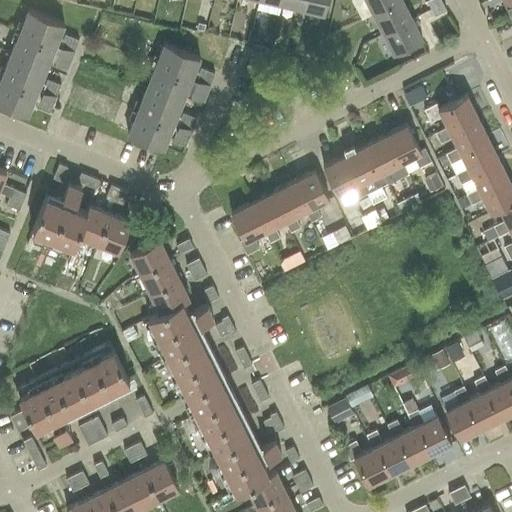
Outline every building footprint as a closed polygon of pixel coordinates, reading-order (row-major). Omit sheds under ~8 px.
[(325,12),(327,0),(304,0),(303,7),(325,12)] [(367,0),(374,12),(397,0),(367,0)] [(413,17),(403,0),(397,0),(374,12),(384,32),(413,17)] [(447,10),(443,2),(431,8),(435,15),(447,10)] [(56,45),(65,22),(29,8),(20,30),(56,45)] [(431,8),(423,12),(427,19),(435,15),(431,8)] [(423,37),(413,17),(384,32),(394,52),(423,37)] [(46,67),(56,45),(20,30),(11,53),(46,67)] [(75,49),(79,38),(66,33),(61,44),(75,49)] [(191,78),(200,55),(165,41),(156,64),(191,78)] [(68,66),(73,55),(59,49),(54,61),(68,66)] [(37,90),(46,67),(11,53),(2,76),(37,90)] [(182,101),(191,78),(156,64),(147,87),(182,101)] [(211,83),(215,72),(201,66),(197,77),(211,83)] [(0,101),(28,113),(37,90),(2,76),(0,79),(0,101)] [(57,94),(61,83),(47,78),(43,89),(57,94)] [(204,100),(208,88),(195,83),(190,94),(204,100)] [(422,85),(405,94),(410,104),(427,95),(422,85)] [(173,123),(182,101),(147,87),(137,109),(173,123)] [(478,114),(468,92),(440,106),(438,102),(425,108),(431,121),(442,115),(447,126),(449,128),(478,114)] [(50,111),(55,100),(41,94),(36,105),(50,111)] [(164,146),(173,123),(137,109),(128,132),(164,146)] [(193,128),(197,117),(183,111),(179,122),(193,128)] [(488,134),(478,114),(449,128),(447,126),(436,131),(441,141),(452,136),(458,147),(459,149),(488,134)] [(249,136),(258,132),(252,119),(243,124),(249,136)] [(407,122),(386,132),(401,162),(403,161),(414,155),(419,166),(421,165),(424,172),(435,167),(432,160),(425,147),(421,149),(407,122)] [(186,145),(190,133),(177,128),(172,139),(186,145)] [(401,162),(386,132),(365,143),(380,172),(382,171),(388,182),(408,172),(403,161),(401,162)] [(499,154),(488,134),(459,149),(458,147),(447,152),(452,162),(463,156),(468,167),(469,169),(499,154)] [(380,172),(365,143),(345,153),(360,182),(362,181),(367,192),(388,182),(382,171),(380,172)] [(441,155),(446,165),(452,162),(447,152),(441,155)] [(360,182),(345,153),(324,164),(338,193),(352,186),(358,197),(367,192),(362,181),(360,182)] [(509,175),(499,154),(469,169),(468,167),(457,173),(462,182),(473,177),(478,188),(479,189),(509,175)] [(66,173),(68,166),(60,163),(57,169),(63,172),(66,173)] [(2,182),(7,170),(0,166),(0,191),(10,195),(24,200),(27,192),(2,182)] [(330,198),(315,168),(294,179),(308,208),(306,209),(312,220),(321,215),(316,204),(330,198)] [(60,180),(63,172),(57,169),(54,177),(60,180)] [(84,183),(88,174),(82,171),(78,180),(84,183)] [(90,185),(94,176),(88,174),(84,183),(90,185)] [(446,188),(440,174),(429,180),(435,193),(446,188)] [(511,199),(511,181),(509,175),(479,189),(478,188),(467,193),(472,203),(483,197),(490,211),(499,206),(511,199)] [(97,187),(100,179),(94,176),(90,185),(97,187)] [(308,208),(294,179),(273,189),(288,218),(285,220),(291,231),(301,226),(295,215),(306,209),(308,208)] [(115,200),(120,187),(111,183),(106,197),(115,200)] [(123,203),(128,190),(120,187),(115,200),(123,203)] [(288,218),(273,189),(253,199),(267,229),(265,230),(270,241),(280,236),(275,225),(285,220),(288,218)] [(402,211),(423,201),(418,192),(398,202),(402,211)] [(462,208),(472,203),(467,193),(457,198),(462,208)] [(87,211),(87,210),(47,194),(30,235),(71,252),(79,234),(78,234),(87,211)] [(20,209),(24,200),(10,195),(7,203),(20,209)] [(373,203),(369,195),(358,200),(362,208),(373,203)] [(267,229),(253,199),(232,210),(245,237),(241,239),(247,253),(260,246),(254,235),(265,230),(267,229)] [(509,227),(511,225),(511,199),(499,206),(505,219),(494,225),(495,226),(499,234),(510,229),(509,227)] [(98,242),(110,211),(90,203),(87,210),(87,211),(78,234),(79,234),(98,242)] [(383,207),(376,210),(381,219),(387,216),(383,207)] [(119,250),(131,220),(110,211),(98,242),(119,250)] [(333,231),(339,243),(351,237),(345,225),(333,231)] [(495,226),(472,237),(477,246),(499,234),(495,226)] [(0,237),(7,240),(11,232),(0,227),(0,237)] [(181,252),(194,246),(189,237),(177,244),(181,252)] [(131,252),(141,272),(170,257),(160,238),(131,252)] [(284,257),(281,261),(285,270),(306,260),(300,249),(284,257)] [(486,264),(493,277),(509,269),(502,256),(486,264)] [(180,277),(170,257),(141,272),(150,291),(180,277)] [(186,263),(191,271),(203,265),(199,257),(186,263)] [(207,273),(203,265),(191,271),(195,280),(207,273)] [(509,269),(493,277),(502,297),(511,292),(511,271),(510,268),(509,269)] [(189,296),(180,277),(150,291),(160,310),(160,311),(182,300),(189,296)] [(205,288),(208,294),(216,290),(213,284),(205,288)] [(219,296),(216,290),(208,294),(211,300),(219,296)] [(160,311),(142,318),(181,396),(188,394),(193,403),(196,410),(229,394),(225,386),(182,300),(160,311)] [(232,323),(228,315),(222,318),(223,320),(226,326),(232,323)] [(226,326),(223,320),(215,324),(218,330),(226,326)] [(236,331),(232,323),(226,326),(229,332),(230,334),(236,331)] [(229,332),(226,326),(218,330),(221,336),(229,332)] [(484,345),(477,331),(465,336),(472,351),(484,345)] [(36,427),(130,380),(110,341),(16,388),(26,407),(34,422),(36,427)] [(456,342),(445,347),(452,361),(463,356),(456,342)] [(235,349),(238,355),(246,351),(243,345),(235,349)] [(450,363),(443,348),(428,356),(435,371),(450,363)] [(249,357),(246,351),(238,355),(241,361),(249,357)] [(252,363),(249,357),(241,361),(244,367),(252,363)] [(416,360),(389,374),(395,385),(422,372),(416,360)] [(511,384),(508,377),(511,375),(505,364),(495,369),(501,380),(490,386),(488,387),(502,416),(511,411),(511,384)] [(488,387),(490,386),(484,375),(475,380),(480,391),(469,396),(467,397),(482,427),(502,416),(488,387)] [(252,383),(255,388),(263,384),(260,378),(252,383)] [(266,390),(263,384),(255,388),(258,394),(266,390)] [(467,397),(469,396),(464,385),(454,390),(460,401),(446,408),(461,437),(482,427),(467,397)] [(269,396),(266,390),(258,394),(261,400),(269,396)] [(136,398),(139,404),(147,400),(144,394),(136,398)] [(269,473),(269,472),(229,394),(196,410),(197,412),(191,415),(230,493),(247,484),(269,473)] [(354,413),(346,396),(327,405),(335,422),(354,413)] [(150,406),(147,400),(139,404),(142,410),(150,406)] [(145,416),(153,412),(150,406),(142,410),(145,416)] [(34,422),(26,407),(11,414),(18,429),(34,422)] [(416,423),(431,452),(452,442),(437,412),(423,419),(418,408),(408,413),(414,424),(416,423)] [(270,414),(271,416),(274,422),(281,419),(276,411),(270,414)] [(88,444),(108,434),(98,415),(79,424),(88,444)] [(128,424),(124,416),(118,419),(122,427),(128,424)] [(274,422),(271,416),(263,420),(266,426),(274,422)] [(414,424),(403,429),(397,418),(388,423),(393,434),(395,433),(410,462),(431,452),(416,423),(414,424)] [(122,427),(118,419),(112,422),(116,430),(122,427)] [(285,427),(281,419),(274,422),(277,428),(279,430),(285,427)] [(59,439),(72,433),(66,420),(53,427),(59,439)] [(277,428),(274,422),(266,426),(270,432),(277,428)] [(393,434),(382,440),(377,429),(367,433),(373,445),(375,443),(390,473),(410,462),(395,433),(393,434)] [(24,440),(27,446),(35,442),(32,436),(24,440)] [(375,443),(373,445),(362,450),(356,439),(344,445),(351,458),(355,456),(369,483),(390,473),(375,443)] [(141,440),(133,444),(140,457),(147,453),(141,440)] [(29,450),(37,446),(35,442),(27,446),(29,450)] [(140,457),(133,444),(124,448),(131,461),(140,457)] [(286,449),(289,455),(297,451),(294,445),(286,449)] [(41,452),(37,446),(29,450),(32,457),(41,452)] [(300,457),(297,451),(289,455),(291,461),(300,457)] [(44,459),(41,452),(32,457),(35,463),(44,459)] [(164,458),(145,467),(159,496),(179,486),(164,458)] [(47,465),(44,459),(35,463),(39,469),(47,465)] [(101,476),(109,472),(103,459),(94,464),(101,476)] [(159,496),(145,467),(125,477),(140,506),(159,496)] [(276,468),(269,472),(269,473),(247,484),(256,503),(286,488),(276,468)] [(293,475),(297,483),(309,476),(305,468),(293,475)] [(83,469),(75,473),(81,486),(89,482),(83,469)] [(81,486),(75,473),(67,477),(73,490),(81,486)] [(314,485),(309,476),(297,483),(301,491),(314,485)] [(128,511),(140,506),(125,477),(106,487),(118,511),(128,511)] [(465,484),(458,487),(463,499),(471,495),(465,484)] [(118,511),(106,487),(86,497),(94,511),(118,511)] [(463,499),(458,487),(450,491),(455,503),(463,499)] [(286,511),(295,507),(286,488),(256,503),(260,511),(286,511)] [(311,510),(323,504),(319,496),(307,502),(311,510)] [(94,511),(86,497),(67,507),(69,511),(94,511)] [(494,511),(490,502),(470,511),(494,511)] [(430,511),(426,503),(418,507),(420,511),(430,511)]
